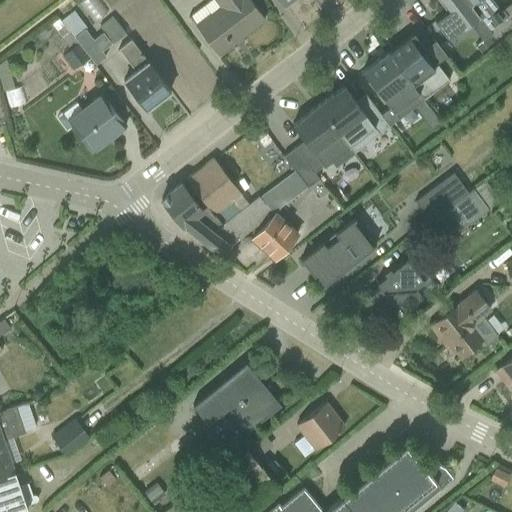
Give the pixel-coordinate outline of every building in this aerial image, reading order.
[(107,17),(94,0),(93,0),(78,12),(91,30),(107,17)] [(191,28),(214,60),(263,25),(244,0),(208,0),(216,10),(191,28)] [(498,41),(467,0),(437,0),(452,20),(462,12),(479,34),(466,43),(477,57),(498,41)] [(511,3),(501,12),(492,0),(467,0),(498,41),(511,30),(511,3)] [(49,13),(61,29),(75,19),(63,3),(49,13)] [(105,61),(76,23),(64,32),(93,70),(105,61)] [(123,40),(111,24),(95,36),(106,52),(123,40)] [(422,50),(410,35),(387,52),(422,99),(445,82),(433,65),(445,57),(434,41),(422,50)] [(168,92),(132,46),(121,54),(134,71),(121,81),(145,111),(168,92)] [(422,99),(387,52),(353,76),(366,94),(388,124),(422,99)] [(76,69),(67,57),(59,62),(69,75),(76,69)] [(388,124),(366,94),(352,104),(340,88),(322,101),(356,147),(388,124)] [(62,127),(85,158),(124,129),(100,98),(62,127)] [(356,147),(322,101),(290,125),(303,144),(286,156),(306,184),(356,147)] [(185,182),(186,182),(160,200),(180,229),(207,211),(214,220),(245,197),(217,159),(185,182)] [(414,201),(442,240),(481,212),(453,174),(414,201)] [(249,238),(272,259),(297,233),(274,212),(249,238)] [(300,263),(318,287),(370,247),(351,223),(300,263)] [(386,301),(396,313),(417,297),(411,288),(420,282),(404,261),(373,284),(376,288),(356,303),(366,316),(386,301)] [(493,314),(474,290),(429,326),(458,362),(483,342),(474,330),(493,314)] [(0,319),(0,333),(18,321),(12,312),(0,319)] [(511,346),(495,361),(511,381),(511,346)] [(105,381),(127,367),(118,352),(95,366),(105,381)] [(278,407),(242,366),(193,409),(218,437),(236,421),(247,434),(278,407)] [(0,406),(0,472),(7,470),(4,461),(17,457),(10,434),(30,428),(22,400),(0,406)] [(296,424),(314,449),(345,427),(327,402),(296,424)] [(167,453),(191,421),(177,410),(152,441),(167,453)] [(45,433),(59,452),(84,433),(70,414),(45,433)] [(295,430),(283,436),(290,450),(302,445),(295,430)] [(409,511),(451,478),(425,447),(413,457),(404,446),(323,511),(319,511),(302,490),(279,509),(276,505),(267,511),(409,511)] [(127,480),(139,471),(128,457),(116,466),(127,480)] [(11,483),(7,470),(0,472),(0,511),(3,511),(36,503),(28,478),(11,483)] [(133,487),(142,499),(155,490),(145,477),(133,487)] [(457,511),(458,511),(445,497),(427,511),(457,511)]
